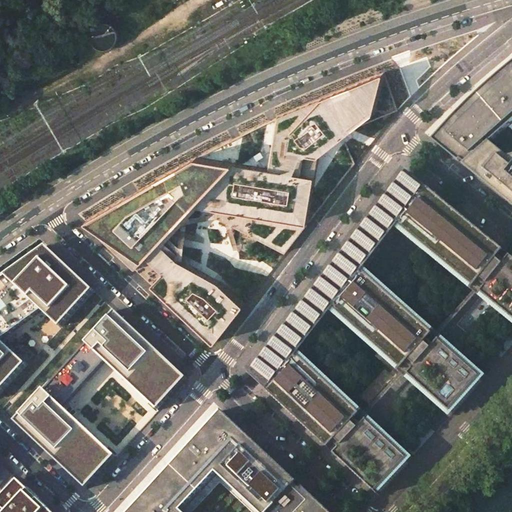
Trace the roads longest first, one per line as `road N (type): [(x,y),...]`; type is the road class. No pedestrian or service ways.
road 1 (tertiary): [(39,208),(140,148),(343,48),(489,0)]
road 2 (residential): [(216,372),(397,133)]
road 3 (residential): [(39,208),(216,372)]
road 4 (residential): [(363,511),(216,372)]
road 5 (residential): [(216,372),(92,511)]
road 6 (trunk): [(0,89),(162,0)]
road 7 (primary): [(399,511),(511,389)]
road 8 (residential): [(397,133),(511,28)]
road 9 (residential): [(511,227),(397,133)]
road 10 (trunk): [(108,0),(0,57)]
